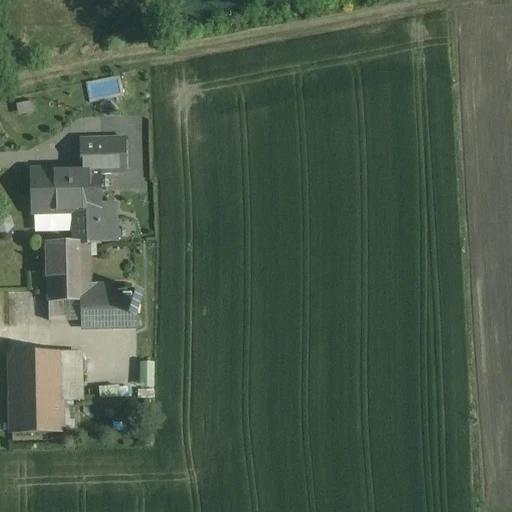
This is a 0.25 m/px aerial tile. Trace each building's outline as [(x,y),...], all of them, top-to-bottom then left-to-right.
[(82,143),(83,172),(100,172),(100,173),(124,173),(124,142),(82,143)] [(74,212),(98,211),(101,211),(100,173),(100,172),(83,172),(33,174),(35,213),(48,213),(48,215),(53,214),(53,213),(74,212)] [(74,212),(75,246),(83,245),(83,246),(84,246),(99,246),(98,211),(74,212)] [(75,246),(48,246),(49,302),(49,303),(83,302),(84,302),(84,300),(84,287),(85,286),(84,246),(83,246),(83,245),(75,246)] [(84,287),(84,300),(97,300),(97,286),(85,286),(84,287)] [(84,302),(83,302),(83,330),(135,329),(135,300),(97,300),(84,300),(84,302)] [(61,354),(9,355),(11,435),(63,435),(62,372),(61,354)] [(78,354),(61,354),(62,372),(79,372),(78,354)]
